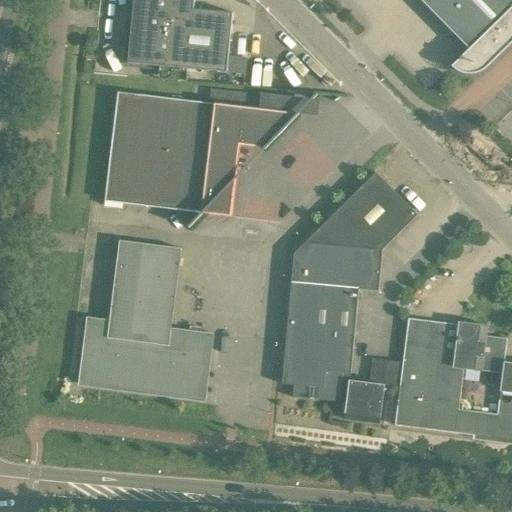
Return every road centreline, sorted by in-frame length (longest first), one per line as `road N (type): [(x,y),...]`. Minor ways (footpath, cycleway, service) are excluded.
road 1 (residential): [(23,369),(59,0)]
road 2 (unclassified): [(501,223),(281,0)]
road 3 (tertiary): [(196,497),(0,467)]
road 4 (tertiary): [(0,500),(196,497)]
road 5 (tertiary): [(358,511),(196,497)]
